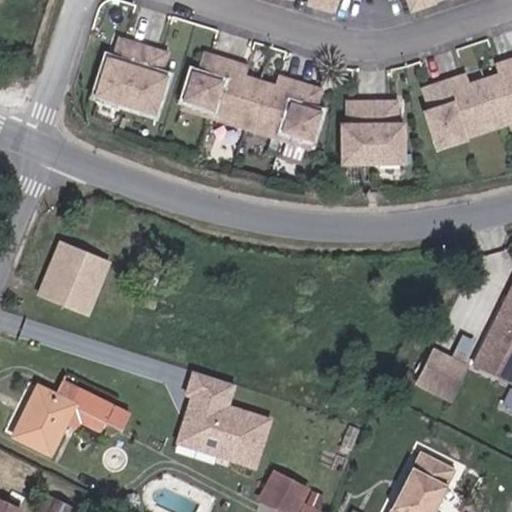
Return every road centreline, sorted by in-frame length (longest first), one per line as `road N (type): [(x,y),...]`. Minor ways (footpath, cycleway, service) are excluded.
road 1 (tertiary): [(36,148),(274,222),(360,229),(511,202)]
road 2 (residential): [(214,0),(362,45),(511,8)]
road 3 (residential): [(80,0),(35,114),(36,148)]
road 4 (unclassified): [(0,267),(32,187),(36,148)]
